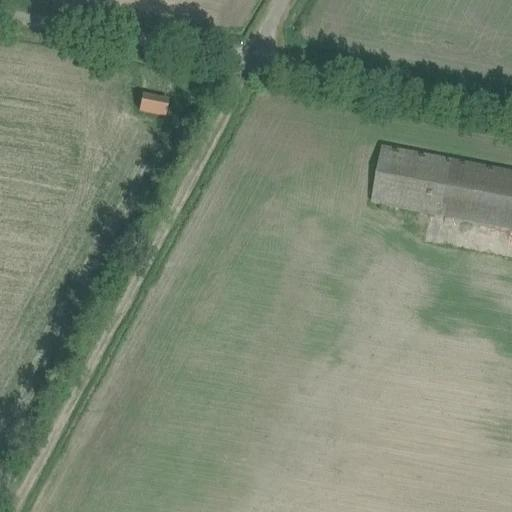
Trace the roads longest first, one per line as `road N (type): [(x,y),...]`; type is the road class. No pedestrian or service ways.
road 1 (track): [(8,511),(253,62)]
road 2 (unclassified): [(511,117),(253,62)]
road 3 (unclassified): [(253,62),(0,21)]
